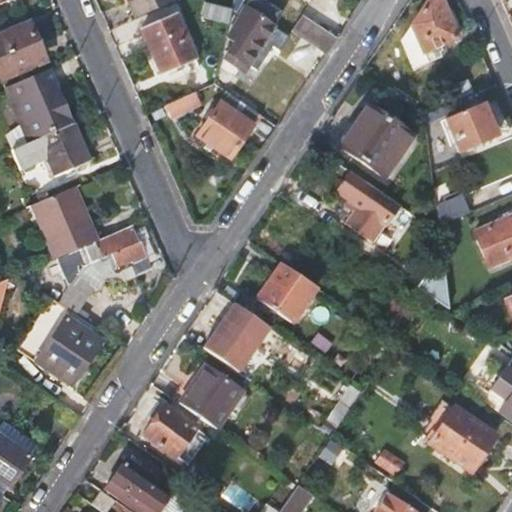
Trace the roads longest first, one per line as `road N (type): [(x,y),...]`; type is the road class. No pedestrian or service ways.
road 1 (residential): [(387,0),(205,264)]
road 2 (residential): [(205,264),(37,511)]
road 3 (residential): [(74,0),(177,234),(205,264)]
